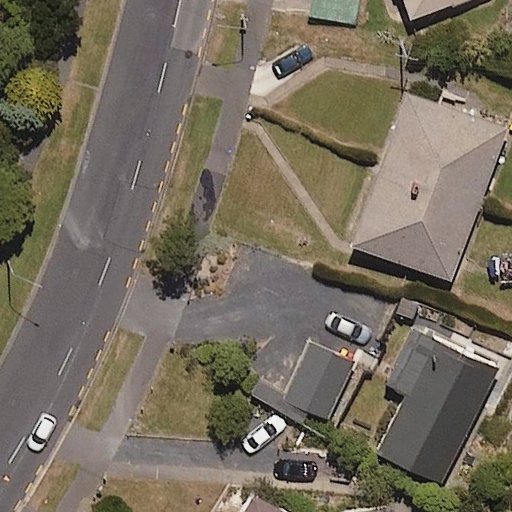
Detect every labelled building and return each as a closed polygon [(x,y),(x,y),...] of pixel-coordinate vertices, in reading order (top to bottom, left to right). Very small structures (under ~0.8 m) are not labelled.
[(360,0),(311,0),(309,12),(356,22),(360,0)] [(406,0),(410,9),(438,0),(406,0)] [(508,119),(408,81),(350,234),(450,272),(508,119)] [(499,362),(424,325),(397,380),(407,385),(377,447),(442,478),(499,362)] [(358,354),(310,330),(280,390),(327,415),(358,354)] [(310,511),(252,477),(230,511),(310,511)]
